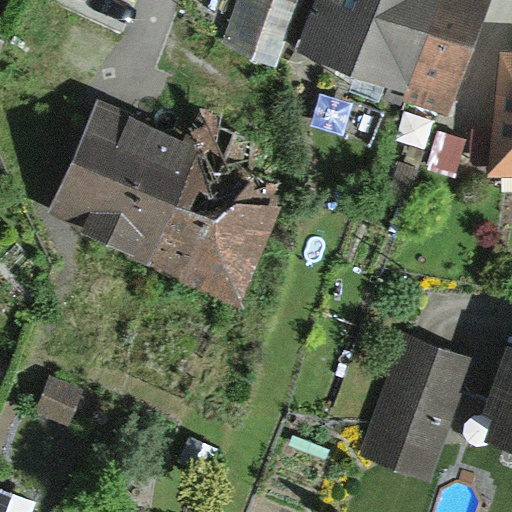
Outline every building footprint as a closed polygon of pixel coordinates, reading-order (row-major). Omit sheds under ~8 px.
[(298,0),(237,0),(222,44),(277,63),(298,0)] [(438,0),(321,0),(302,54),(405,92),(438,0)] [(438,0),(405,92),(401,103),(449,120),(490,0),(438,0)] [(0,40),(0,64),(11,49),(0,40)] [(489,178),(511,177),(511,51),(500,50),(489,178)] [(195,128),(102,95),(54,228),(147,261),(195,128)] [(205,100),(195,128),(147,261),(238,294),(296,133),(205,100)] [(474,356),(406,331),(360,455),(428,480),(474,356)] [(511,348),(506,346),(478,418),(487,421),(479,441),(511,453),(511,348)] [(82,383),(49,372),(38,406),(72,417),(82,383)] [(30,511),(36,495),(0,482),(0,511),(30,511)]
